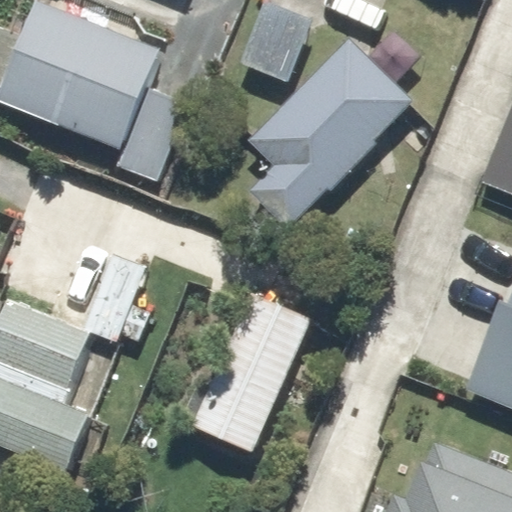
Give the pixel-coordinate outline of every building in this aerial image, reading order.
[(183,109),(140,95),(160,51),(43,0),(30,0),(0,70),(0,88),(94,130),(87,149),(162,174),(183,109)] [(287,88),(312,22),(269,6),(244,72),(287,88)] [(297,190),(414,102),(370,44),(253,132),(297,190)] [(249,456),(307,320),(253,298),(196,434),(249,456)] [(511,303),(473,399),(511,414),(511,303)] [(5,306),(0,318),(0,449),(67,478),(120,356),(5,306)] [(511,511),(511,483),(398,441),(370,511),(511,511)]
